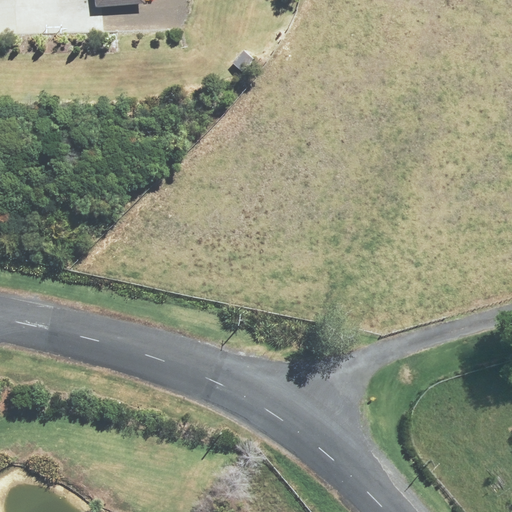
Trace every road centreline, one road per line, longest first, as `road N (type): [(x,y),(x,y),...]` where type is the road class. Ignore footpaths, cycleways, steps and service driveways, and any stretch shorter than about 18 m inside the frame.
road 1 (tertiary): [(0,319),(99,341),(217,382),(278,416),(385,511)]
road 2 (unknown): [(302,436),(511,326)]
